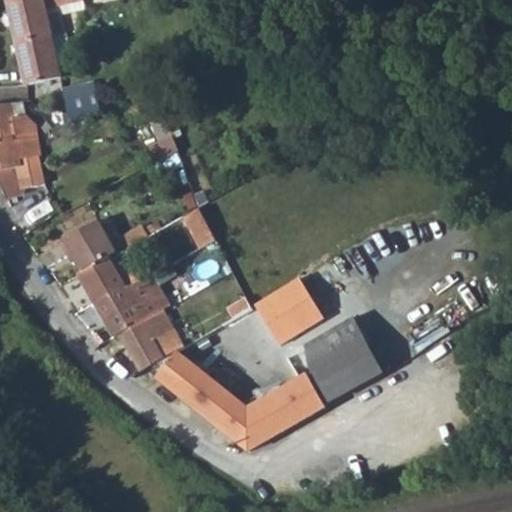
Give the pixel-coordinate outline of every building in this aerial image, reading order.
[(87,0),(7,0),(25,84),(61,77),(46,7),(87,0)] [(114,76),(63,88),(71,126),(121,112),(114,76)] [(139,93),(147,115),(159,147),(148,151),(153,165),(175,154),(159,111),(151,88),(139,93)] [(0,103),(0,112),(8,111),(7,109),(36,107),(31,101),(0,103)] [(0,181),(7,199),(24,193),(15,167),(21,165),(20,162),(41,157),(37,128),(27,115),(0,120),(0,181)] [(213,239),(196,208),(181,217),(198,247),(213,239)] [(75,264),(81,274),(113,337),(119,334),(164,310),(170,307),(154,277),(128,290),(109,259),(116,254),(115,251),(97,220),(58,242),(68,260),(71,258),(75,264)] [(120,238),(126,249),(148,236),(142,226),(120,238)] [(444,261),(419,276),(435,303),(460,288),(444,261)] [(282,289),(252,308),(186,350),(183,352),(178,354),(155,377),(214,425),(212,429),(246,456),(324,415),(304,380),(249,410),(200,367),(231,339),(248,362),(305,328),(282,289)] [(174,329),(164,310),(119,334),(142,375),(166,361),(186,350),(174,329)] [(309,368),(328,405),(381,374),(380,370),(351,319),(322,336),(335,353),(309,368)] [(335,353),(322,336),(297,352),(307,370),(309,368),(335,353)]
